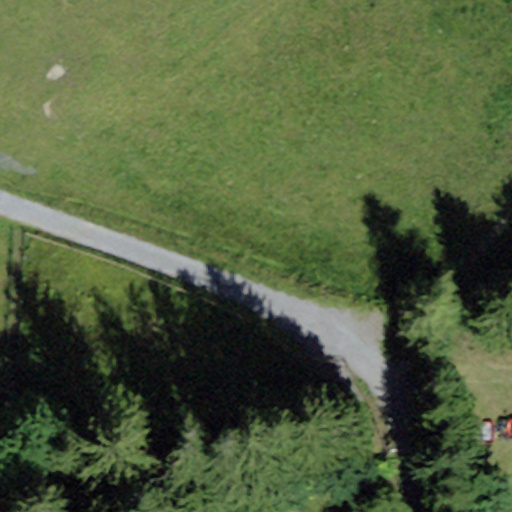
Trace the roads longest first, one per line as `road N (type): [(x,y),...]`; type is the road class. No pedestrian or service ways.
road 1 (track): [(0,195),(240,278),(314,319),(393,390)]
road 2 (track): [(393,390),(406,511)]
